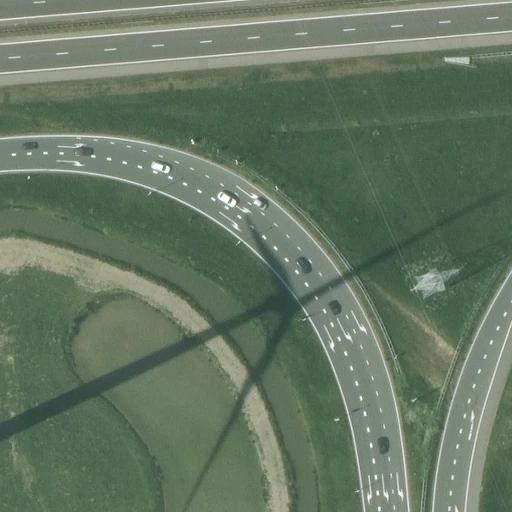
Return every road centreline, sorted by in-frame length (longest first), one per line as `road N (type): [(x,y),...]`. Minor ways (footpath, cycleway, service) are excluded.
road 1 (motorway): [(0,158),(150,165),(192,181),(263,228),(313,280),(346,336),(368,396),(385,511)]
road 2 (motorway): [(0,59),(511,16)]
road 3 (motorway): [(450,511),(483,372),(511,296)]
